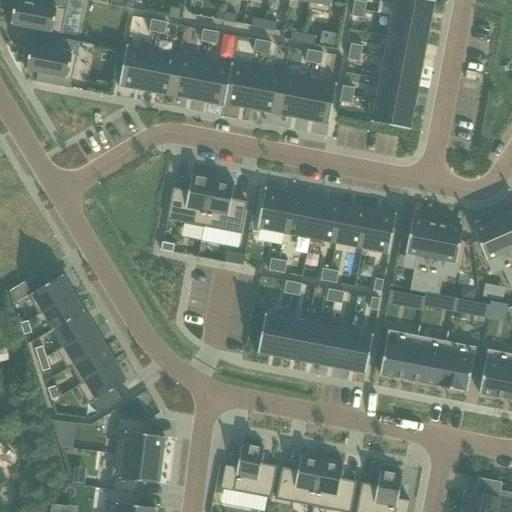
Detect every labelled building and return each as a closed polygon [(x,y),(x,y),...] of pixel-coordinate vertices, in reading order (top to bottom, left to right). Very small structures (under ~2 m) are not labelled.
[(14,0),(10,26),(52,34),(61,36),(68,0),(38,0),(38,4),(14,0)] [(123,0),(113,0),(112,6),(122,8),(123,0)] [(291,0),(309,3),(307,10),(308,10),(310,0),(291,0)] [(310,0),(308,10),(329,15),(332,0),(310,0)] [(394,0),(391,16),(394,17),(429,23),(431,24),(435,3),(436,2),(426,0),(394,0)] [(353,9),(365,11),(366,3),(355,1),(353,9)] [(168,17),(179,19),(180,10),(170,8),(168,17)] [(365,11),(353,9),(352,17),(363,19),(365,11)] [(225,14),(223,22),(235,24),(236,16),(225,14)] [(391,16),(387,37),(390,38),(425,45),(427,45),(431,24),(429,23),(394,17),(391,16)] [(253,19),(251,27),(263,29),(265,21),(253,19)] [(149,32),(157,34),(159,22),(151,21),(149,32)] [(265,21),(263,29),(275,32),(276,24),(265,21)] [(167,24),(159,22),(157,34),(165,35),(167,24)] [(201,42),(209,44),(211,32),(203,31),(201,42)] [(211,32),(209,44),(217,45),(219,34),(211,32)] [(292,33),(290,41),(302,43),(303,35),(292,33)] [(303,35),(302,43),(314,45),(315,37),(303,35)] [(387,37),(383,59),(385,59),(421,66),(423,66),(427,45),(425,45),(390,38),(387,37)] [(79,43),(55,38),(53,50),(30,45),(25,71),(67,79),(72,54),(76,55),(79,43)] [(261,54),(263,42),(255,41),(253,53),(261,54)] [(263,42),(261,54),(269,56),(271,44),(263,42)] [(349,52),(361,54),(363,47),(351,44),(349,52)] [(127,46),(118,88),(120,88),(145,93),(146,91),(153,53),(154,51),(128,46),(127,46)] [(146,91),(145,93),(171,98),(172,96),(179,58),(179,56),(154,51),(153,53),(146,91)] [(313,64),(315,52),(307,51),(305,62),(313,64)] [(323,54),(315,52),(313,64),(321,66),(323,54)] [(361,54),(349,52),(348,60),(360,62),(361,54)] [(172,96),(171,98),(197,103),(198,101),(205,63),(205,61),(179,56),(179,58),(172,96)] [(383,59),(379,80),(381,80),(417,87),(419,88),(423,66),(421,66),(385,59),(383,59)] [(198,101),(197,103),(222,108),(223,108),(232,64),(231,64),(231,66),(205,61),(205,63),(198,101)] [(232,64),(223,108),(224,108),(225,106),(250,111),(250,109),(258,72),(258,69),(233,64),(232,64)] [(250,109),(250,111),(276,116),(276,114),(284,77),(284,74),(258,69),(258,72),(250,109)] [(276,114),(276,116),(302,121),(302,119),(309,82),(310,79),(284,74),(284,77),(276,114)] [(302,119),(302,121),(327,126),(329,127),(337,84),(335,84),(310,79),(309,82),(302,119)] [(379,80),(375,101),(377,102),(412,108),(415,109),(419,88),(417,87),(381,80),(379,80)] [(341,95),(353,97),(354,89),(343,87),(341,95)] [(353,97),(341,95),(340,102),(351,105),(353,97)] [(371,121),(370,123),(411,131),(411,129),(415,109),(412,108),(377,102),(375,101),(371,121)] [(204,228),(213,181),(191,176),(188,191),(173,188),(167,220),(204,228)] [(22,248),(36,239),(0,180),(0,234),(11,253),(0,259),(0,264),(10,282),(34,268),(22,248)] [(235,185),(213,181),(204,228),(241,235),(247,203),(232,200),(235,185)] [(265,188),(257,230),(258,231),(284,236),(284,233),(291,196),(292,193),(267,188),(265,188)] [(284,233),(284,236),(310,241),(310,238),(317,201),(318,198),(292,193),(291,196),(284,233)] [(310,238),(310,241),(336,246),(336,243),(343,206),(344,203),(318,198),(317,201),(310,238)] [(336,243),(336,246),(361,251),(362,248),(369,211),(370,208),(344,203),(343,206),(336,243)] [(362,248),(361,251),(387,255),(388,256),(396,214),(395,213),(370,208),(369,211),(362,248)] [(511,215),(497,222),(511,259),(511,215)] [(424,293),(438,225),(413,220),(406,254),(417,256),(410,291),(424,293)] [(511,291),(511,259),(497,222),(474,231),(487,263),(497,260),(510,292),(511,291)] [(438,225),(424,293),(426,294),(439,296),(446,262),(455,264),(462,229),(438,225)] [(163,243),(161,251),(173,253),(174,245),(163,243)] [(232,256),(231,264),(243,266),(244,258),(232,256)] [(277,272),(279,261),(271,259),(269,271),(277,272)] [(279,261),(277,272),(284,274),(287,262),(279,261)] [(328,283),(331,271),(323,269),(321,281),(328,283)] [(331,271),(328,283),(336,284),(339,272),(331,271)] [(31,295),(42,313),(74,294),(63,276),(31,295)] [(12,301),(39,285),(34,277),(10,292),(12,301)] [(383,281),(376,280),(373,291),(381,293),(383,281)] [(284,294),(292,296),(294,284),(286,282),(284,294)] [(294,284),(292,296),(299,297),(302,285),(294,284)] [(492,300),(495,287),(485,285),(482,298),(492,300)] [(326,302),(334,304),(336,292),(328,291),(326,302)] [(344,294),(336,292),(334,304),(342,306),(344,294)] [(53,330),(84,311),(74,294),(42,313),(53,330)] [(439,296),(436,309),(452,312),(455,299),(439,296)] [(424,306),(425,300),(410,297),(407,309),(422,312),(424,306)] [(380,301),(372,299),(369,311),(377,313),(380,301)] [(491,302),(490,306),(489,311),(507,314),(509,306),(491,302)] [(474,303),(472,316),(488,319),(489,311),(490,306),(481,304),(474,303)] [(95,329),(84,311),(53,330),(63,348),(95,329)] [(265,314),(257,354),(259,355),(279,359),(280,356),(287,321),(287,318),(267,314),(265,314)] [(280,356),(279,359),(301,363),(301,360),(308,325),(308,323),(287,318),(287,321),(280,356)] [(28,322),(20,324),(24,335),(32,333),(28,322)] [(301,360),(301,363),(322,367),(322,364),(329,329),(330,327),(308,323),(308,325),(301,360)] [(322,364),(322,367),(343,371),(344,368),(350,333),(351,331),(330,327),(329,329),(322,364)] [(67,370),(70,368),(105,346),(95,329),(63,348),(56,352),(67,370)] [(344,368),(343,371),(364,375),(365,375),(373,335),(371,335),(351,331),(350,333),(344,368)] [(380,376),(409,382),(418,337),(388,331),(380,376)] [(446,342),(418,337),(409,382),(438,387),(446,342)] [(476,348),(446,342),(438,387),(467,393),(476,348)] [(70,368),(81,385),(116,364),(105,346),(70,368)] [(39,361),(47,358),(43,347),(35,349),(39,361)] [(509,401),(511,383),(511,354),(488,350),(479,395),(509,401)] [(50,370),(47,358),(39,361),(43,372),(50,370)] [(127,382),(116,364),(81,385),(77,387),(88,405),(127,382)] [(48,389),(52,401),(59,398),(56,387),(48,389)] [(72,447),(74,421),(53,420),(51,445),(72,447)] [(122,456),(162,461),(165,437),(145,435),(147,423),(123,420),(121,432),(125,433),(122,456)] [(241,445),(237,468),(225,466),(221,490),(271,499),(277,467),(261,464),(264,449),(241,445)] [(114,491),(138,494),(139,482),(159,485),(162,461),(122,456),(119,479),(115,479),(114,491)] [(313,507),(322,460),(300,456),(297,471),(282,468),(276,500),(313,507)] [(322,460),(313,507),(336,511),(350,511),(356,483),(341,480),(344,465),(322,460)] [(407,511),(410,502),(398,499),(402,476),(380,472),(377,486),(361,483),(355,511),(407,511)] [(114,511),(155,511),(156,509),(136,506),(138,494),(114,491),(112,504),(116,504),(114,511)] [(465,494),(461,511),(511,511),(511,497),(498,494),(497,500),(465,494)]
